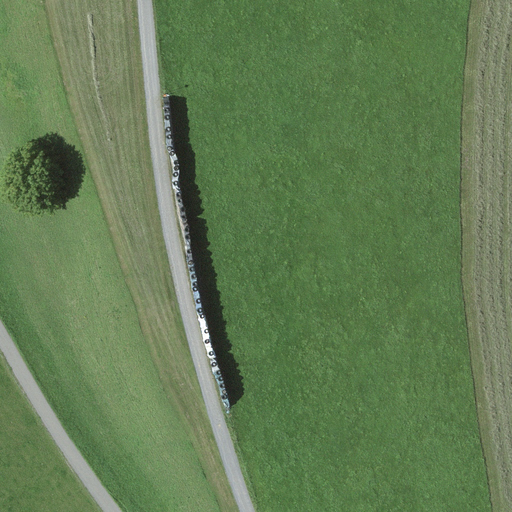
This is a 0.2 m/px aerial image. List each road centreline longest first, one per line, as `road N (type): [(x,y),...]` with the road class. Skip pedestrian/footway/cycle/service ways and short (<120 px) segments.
road 1 (unclassified): [(148,0),(174,222),(251,511)]
road 2 (unclassified): [(107,511),(0,347)]
